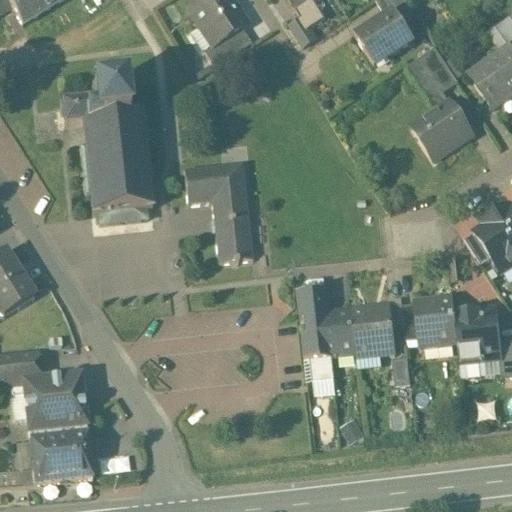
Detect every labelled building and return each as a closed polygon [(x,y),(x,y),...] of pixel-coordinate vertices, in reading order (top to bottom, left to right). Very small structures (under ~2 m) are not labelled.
[(0,0),(0,17),(9,11),(21,29),(66,0),(0,0)] [(226,0),(207,0),(187,14),(212,50),(213,52),(242,34),(247,30),(226,0)] [(286,0),(295,14),(296,14),(317,0),(286,0)] [(317,0),(296,14),(301,22),(302,22),(309,33),(326,23),(315,6),(325,0),(317,0)] [(402,0),(384,0),(376,6),(387,22),(395,17),(400,26),(413,17),(402,0)] [(387,22),(356,43),(375,72),(414,46),(400,26),(395,17),(387,22)] [(309,33),(302,22),(301,22),(290,29),(304,51),(316,44),(309,33)] [(511,24),(510,22),(495,32),(509,52),(510,52),(511,53),(511,24)] [(242,34),(213,52),(212,50),(203,56),(214,73),(251,48),(242,34)] [(511,53),(510,52),(509,52),(469,81),(490,110),(511,94),(511,53)] [(458,88),(435,53),(419,64),(429,79),(442,98),(458,88)] [(419,64),(407,72),(417,87),(429,79),(419,64)] [(442,98),(429,79),(417,87),(436,116),(448,108),(442,98)] [(128,122),(124,90),(93,93),(94,105),(62,109),(65,129),(83,127),(85,150),(81,151),(86,197),(90,196),(93,220),(98,220),(99,229),(148,223),(147,214),(152,214),(141,121),(128,122)] [(436,116),(412,132),(434,166),(436,165),(434,163),(457,148),(458,150),(472,141),(462,125),(460,126),(449,110),(451,109),(450,107),(448,108),(436,116)] [(242,169),(184,175),(185,190),(185,191),(185,195),(186,195),(187,208),(187,211),(189,210),(211,207),(213,226),(210,226),(212,239),(215,238),(218,269),(233,267),(233,269),(238,269),(238,267),(253,265),(242,169)] [(511,211),(510,213),(508,210),(495,218),(511,243),(511,211)] [(511,243),(495,218),(483,226),(485,230),(474,236),(491,263),(500,277),(511,269),(511,243)] [(491,263),(474,236),(464,243),(481,269),(491,263)] [(3,256),(0,258),(0,318),(3,323),(33,304),(3,256)] [(332,357),(319,359),(315,320),(322,319),(321,311),(329,310),(327,295),(328,295),(327,294),(297,297),(300,323),(305,322),(307,339),(302,340),(305,366),(310,365),(312,387),(335,384),(332,361),(332,357)] [(453,303),(425,306),(425,304),(413,306),(413,307),(417,343),(418,347),(457,343),(455,318),(453,303)] [(413,307),(401,308),(405,345),(417,343),(413,307)] [(390,311),(351,316),(356,359),(356,362),(373,359),(373,357),(395,354),(390,311)] [(495,314),(455,318),(457,343),(460,365),(481,362),(481,366),(500,364),(498,346),(495,314)] [(336,318),(323,320),(322,319),(315,320),(319,359),(332,357),(332,361),(356,359),(351,316),(336,317),(336,318)] [(511,344),(498,346),(500,364),(501,382),(511,380),(511,344)] [(37,360),(0,363),(0,390),(10,390),(11,401),(24,399),(23,388),(40,386),(37,360)] [(407,362),(392,363),(395,391),(410,389),(407,362)] [(40,386),(23,388),(24,399),(28,439),(85,432),(80,382),(40,386)] [(85,432),(28,439),(33,477),(34,489),(34,491),(92,484),(87,440),(86,440),(85,432)] [(105,478),(138,476),(137,448),(104,449),(105,478)] [(33,477),(0,479),(0,491),(34,489),(33,477)]
